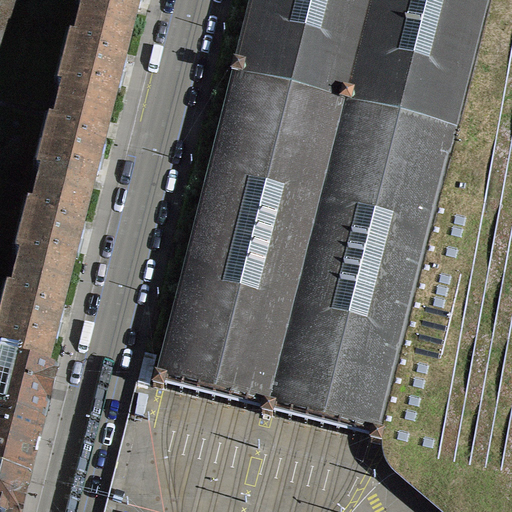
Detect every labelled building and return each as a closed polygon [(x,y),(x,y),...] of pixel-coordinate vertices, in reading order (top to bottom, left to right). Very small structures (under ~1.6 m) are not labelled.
[(0,0),(0,36),(13,0),(0,0)] [(88,26),(131,37),(139,0),(88,0),(82,25),(88,26)] [(511,0),(253,0),(253,1),(254,1),(249,19),(248,23),(244,41),(243,41),(242,45),(243,45),(238,63),(237,65),(235,65),(232,75),(234,75),(158,377),(156,377),(153,386),(153,387),(164,389),(165,384),(174,386),(190,390),(206,394),(222,398),(238,402),(254,406),(263,408),(262,414),(266,415),(272,417),(274,411),(283,413),(299,417),(315,421),(331,425),(347,429),(363,433),(372,436),(371,441),(381,444),(384,434),(391,436),(390,438),(390,441),(390,443),(390,446),(391,448),(392,451),(395,454),(398,457),(402,458),(456,468),(482,473),(501,476),(506,489),(511,503),(511,0)] [(131,37),(88,26),(82,25),(61,108),(67,110),(109,121),(130,38),(131,37)] [(89,204),(106,136),(109,121),(67,110),(61,108),(40,192),(47,194),(89,204)] [(88,205),(89,204),(47,194),(40,192),(19,275),(26,277),(68,287),(88,205)] [(1,360),(6,361),(47,371),(47,370),(67,288),(68,287),(26,277),(19,275),(2,342),(1,347),(0,349),(0,350),(3,352),(1,360)] [(0,412),(44,424),(46,413),(54,381),(56,374),(47,371),(6,361),(6,362),(2,379),(0,378),(0,412)] [(0,511),(21,511),(22,510),(31,474),(38,448),(44,424),(0,412),(0,511)] [(511,511),(511,503),(506,489),(501,476),(482,473),(456,468),(402,458),(398,457),(395,454),(392,451),(391,448),(390,446),(390,443),(390,441),(390,438),(391,436),(384,434),(381,444),(382,450),(383,458),(385,463),(391,473),(398,479),(423,500),(437,511),(511,511)]
